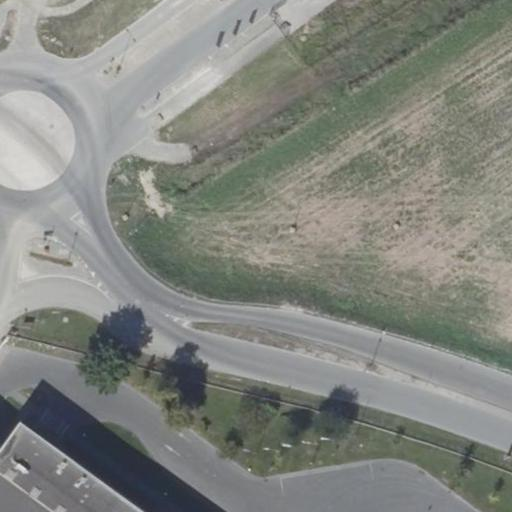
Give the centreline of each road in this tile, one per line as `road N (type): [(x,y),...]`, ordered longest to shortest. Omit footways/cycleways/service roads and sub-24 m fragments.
road 1 (unclassified): [(511,421),(373,366),(173,319),(133,297)]
road 2 (track): [(101,132),(192,153),(450,0)]
road 3 (unclassified): [(68,206),(84,192),(101,153),(95,111),(68,79),(48,70),(0,72)]
road 4 (unclassified): [(0,307),(133,297)]
